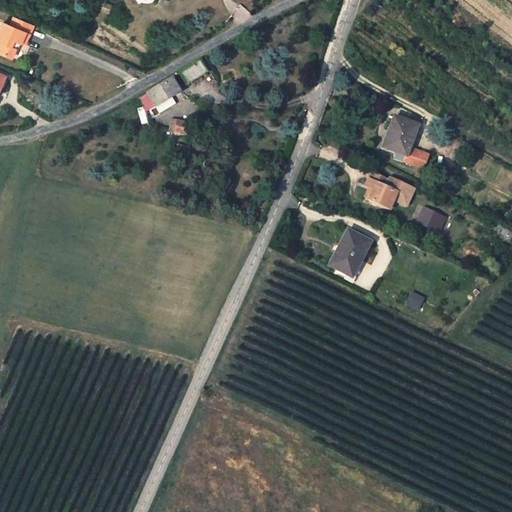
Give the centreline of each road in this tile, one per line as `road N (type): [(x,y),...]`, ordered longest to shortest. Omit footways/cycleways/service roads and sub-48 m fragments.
road 1 (unclassified): [(140,511),(280,200),(352,0)]
road 2 (unclassified): [(0,140),(138,89),(294,0)]
